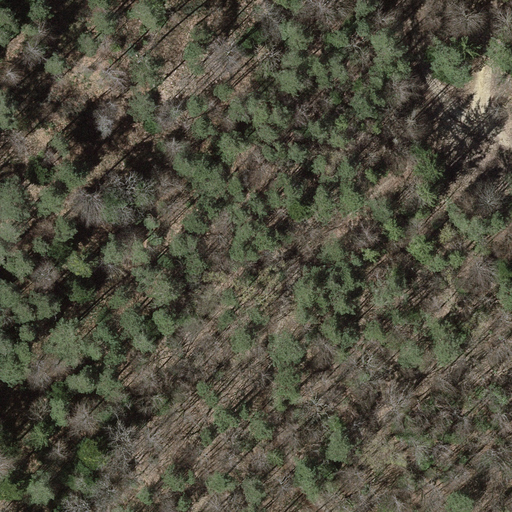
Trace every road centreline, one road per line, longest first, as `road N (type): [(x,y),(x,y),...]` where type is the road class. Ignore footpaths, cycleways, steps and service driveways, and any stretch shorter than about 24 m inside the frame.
road 1 (track): [(325,511),(279,438),(272,397),(281,305),(320,242),(460,126),(497,0)]
road 2 (track): [(511,153),(440,113),(413,77),(401,0)]
